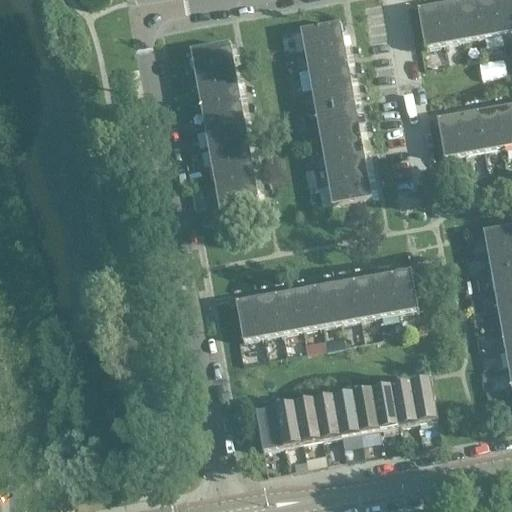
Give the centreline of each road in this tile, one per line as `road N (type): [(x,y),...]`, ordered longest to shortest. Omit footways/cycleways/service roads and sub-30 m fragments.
road 1 (residential): [(230,511),(140,24),(154,14),(231,0)]
road 2 (tertiary): [(245,511),(511,467)]
road 3 (residential): [(421,182),(385,0)]
